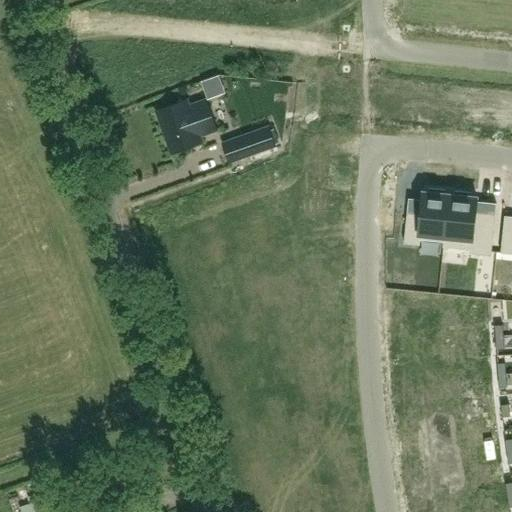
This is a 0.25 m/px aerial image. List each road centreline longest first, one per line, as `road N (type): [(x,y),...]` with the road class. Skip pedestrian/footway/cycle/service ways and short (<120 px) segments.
road 1 (unclassified): [(32,0),(213,511)]
road 2 (residential): [(511,161),(395,146),(368,167),(370,397),(386,511)]
road 3 (residential): [(511,62),(389,48),(375,32),(373,0)]
